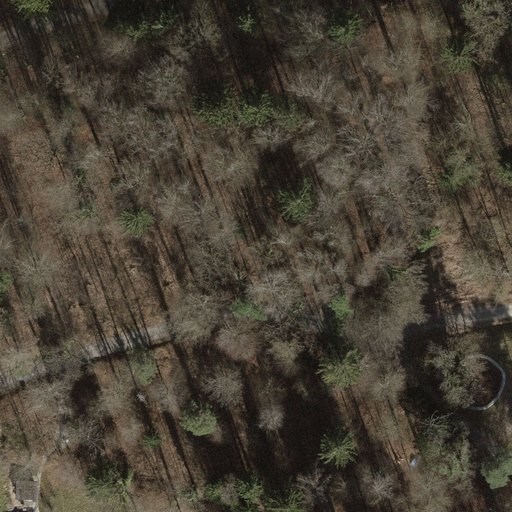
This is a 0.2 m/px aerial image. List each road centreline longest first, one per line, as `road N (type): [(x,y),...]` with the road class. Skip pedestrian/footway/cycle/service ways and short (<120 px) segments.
road 1 (track): [(374,330),(456,424),(511,461)]
road 2 (track): [(114,0),(0,42)]
